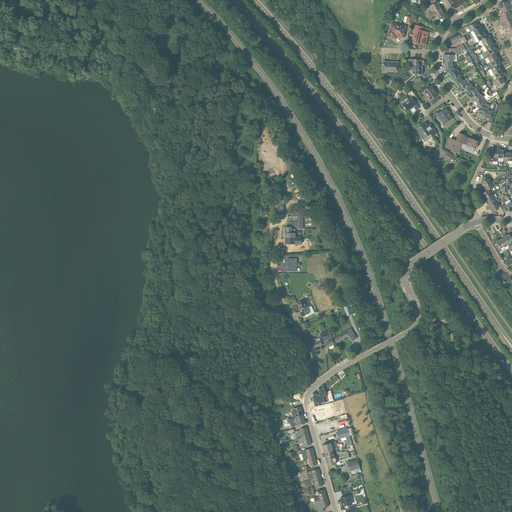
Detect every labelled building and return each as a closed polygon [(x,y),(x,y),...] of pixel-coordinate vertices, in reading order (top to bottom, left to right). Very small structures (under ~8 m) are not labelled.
[(458,6),(466,2),(464,0),(452,0),(451,1),(455,9),(458,7),(458,6)] [(511,4),(510,0),(508,0),(506,0),(507,1),(498,5),(499,8),(497,8),(498,10),(509,6),(511,4)] [(431,11),(428,13),(432,20),(436,18),(437,19),(444,15),(437,3),(429,8),(431,11)] [(499,18),(499,20),(510,16),(508,11),(502,14),(502,13),(499,14),(500,17),(499,18)] [(503,29),(511,25),(511,20),(503,23),(504,26),(502,27),(503,29)] [(391,29),(390,29),(388,38),(395,40),(396,37),(403,38),(406,26),(391,23),(390,27),(391,27),(391,29)] [(471,32),(473,31),(480,27),(478,24),(476,25),(475,23),(468,27),(471,32)] [(413,39),(412,38),(411,43),(412,43),(425,46),(428,33),(422,32),(423,28),(414,26),(414,30),(413,39)] [(476,37),(483,32),(485,31),(483,28),(481,29),(480,27),(473,31),(476,37)] [(483,32),(476,37),(479,42),(480,41),(488,36),(486,33),(484,34),(483,32)] [(480,41),(483,46),(491,42),(489,40),(491,39),(489,35),(488,36),(480,41)] [(486,51),(494,47),(495,46),(494,43),(492,44),(491,42),(483,46),(486,51)] [(486,51),(489,56),(490,56),(496,53),(498,51),(497,48),(495,49),(494,47),(486,51)] [(489,56),(487,58),(490,63),(497,59),(496,57),(498,56),(496,53),(490,56),(489,56)] [(443,64),(444,64),(444,69),(452,67),(452,62),(454,62),(453,55),(451,55),(448,55),(446,55),(443,55),(443,64)] [(490,63),(493,68),(499,65),(500,64),(499,62),(501,61),(499,58),(497,59),(490,63)] [(412,70),(411,75),(422,75),(422,65),(423,65),(423,61),(420,61),(420,60),(416,60),(408,59),(408,65),(413,66),(413,70),(412,70)] [(383,72),(398,73),(398,63),(383,62),(383,64),(383,72)] [(493,75),(501,71),(499,69),(501,68),(499,65),(493,68),(490,70),(493,75)] [(446,74),(451,81),(452,80),(458,76),(459,76),(460,75),(456,70),(455,70),(452,67),(444,69),(447,73),(446,74)] [(493,75),(496,80),(503,76),(505,75),(503,72),(502,73),(501,71),(493,75)] [(454,85),(459,92),(464,88),(467,85),(464,80),(462,81),(459,76),(458,76),(452,80),(455,84),(454,85)] [(503,80),(504,79),(503,76),(496,80),(494,81),(497,87),(504,83),(503,80)] [(467,92),(465,93),(470,99),(479,93),(475,88),(474,89),(470,83),(467,85),(464,88),(467,92)] [(406,95),(411,91),(408,86),(402,88),(406,95)] [(430,101),(438,95),(431,86),(426,90),(423,87),(417,91),(420,95),(422,93),(424,95),(425,94),(430,101)] [(479,109),(482,107),(484,104),(481,99),(483,98),(480,96),(479,93),(470,99),(475,106),(476,105),(479,109)] [(411,97),(401,104),(409,116),(412,114),(409,109),(413,107),(416,111),(419,109),(411,97)] [(482,107),(479,109),(478,110),(478,111),(476,116),(484,119),(485,118),(489,119),(492,113),(485,110),(486,109),(487,105),(484,104),(482,107)] [(444,125),(449,121),(453,118),(448,112),(449,111),(447,108),(437,115),(444,125)] [(432,137),(437,134),(431,125),(428,127),(425,123),(417,129),(420,133),(419,134),(424,142),(431,137),(432,137)] [(458,153),(462,144),(475,149),(478,142),(469,139),(469,138),(465,136),(458,134),(456,141),(448,138),(445,148),(458,153)] [(498,158),(498,148),(497,147),(496,150),(493,150),(493,152),(490,152),(490,159),(493,159),(493,162),(497,162),(498,158)] [(454,156),(447,152),(444,158),(452,163),(456,158),(454,156)] [(481,188),(490,183),(488,179),(489,178),(487,175),(481,179),(483,181),(481,183),(482,186),(480,187),(481,188)] [(275,181),(272,183),(268,184),(271,190),(278,187),(279,188),(274,190),(275,194),(286,190),(284,186),(283,185),(284,185),(281,177),(280,178),(280,177),(274,179),(275,181)] [(486,192),(491,189),(491,188),(493,188),(490,183),(481,188),(482,190),(484,189),(486,192)] [(481,199),(482,200),(493,193),(492,191),(493,191),(491,189),(486,192),(481,194),(483,197),(481,199)] [(485,200),(486,203),(494,199),(492,196),(494,195),(493,193),(482,200),(482,201),(485,200)] [(486,207),(487,209),(496,203),(498,202),(497,200),(495,202),(494,199),(486,203),(488,206),(486,207)] [(511,205),(511,202),(506,205),(505,204),(503,206),(506,212),(509,210),(510,212),(511,211),(511,205)] [(496,203),(487,209),(488,210),(490,209),(492,212),(499,208),(496,203)] [(296,229),(303,229),(303,224),(303,214),(297,213),(297,214),(289,214),(288,227),(296,227),(296,229)] [(285,238),(295,238),(295,233),(295,230),(292,230),(292,227),(285,227),(285,238)] [(508,247),(510,246),(504,235),(502,235),(503,238),(500,239),(504,246),(507,245),(508,247)] [(500,249),(504,246),(500,239),(497,241),(496,239),(492,241),(495,248),(496,247),(498,252),(501,251),(500,249)] [(300,266),(300,264),(297,264),(297,259),(287,259),(287,271),(297,271),(297,266),(300,266)] [(307,283),(309,288),(312,287),(312,285),(317,284),(316,280),(311,281),(308,272),(305,273),(307,283)] [(302,317),(309,313),(307,309),(311,307),(307,299),(297,304),(301,312),(300,313),(302,317)] [(348,304),(343,306),(347,316),(351,314),(348,304)] [(304,330),(310,327),(307,322),(301,325),(304,330)] [(320,334),(322,341),(332,337),(330,331),(320,334)] [(326,348),(326,354),(331,352),(328,347),(334,344),(348,335),(347,334),(346,331),(335,338),(324,345),(326,348)] [(309,340),(311,344),(306,346),(310,358),(315,356),(313,349),(322,346),(320,338),(317,339),(312,340),(312,339),(309,340)] [(337,375),(323,387),(323,386),(317,392),(317,394),(316,395),(315,394),(311,397),(314,407),(318,406),(318,404),(320,403),(320,404),(327,402),(324,391),(338,380),(335,377),(337,375)] [(296,417),(302,415),(300,407),(293,409),(296,417)] [(315,413),(317,419),(331,415),(329,408),(325,409),(324,407),(317,409),(318,413),(315,413)] [(296,417),(298,426),(305,424),(302,415),(296,417)] [(347,429),(346,427),(341,429),(342,430),(336,432),(338,439),(345,437),(348,446),(352,445),(349,436),(347,429)] [(295,433),(297,439),(302,438),(308,436),(306,428),(299,429),(299,430),(295,432),(295,433)] [(289,436),(287,431),(277,433),(278,439),(279,439),(285,437),(289,436)] [(308,436),(302,438),(302,441),(304,446),(311,444),(308,436)] [(324,453),(337,449),(337,448),(338,448),(336,442),(322,446),(324,453)] [(308,459),(314,457),(312,448),(301,451),(303,460),(308,459)] [(334,457),(342,455),(347,453),(347,451),(342,452),(342,451),(341,451),(338,452),(337,449),(324,453),(326,460),(334,457)] [(296,458),(294,451),(287,453),(289,460),(296,458)] [(332,464),(337,463),(336,462),(349,459),(347,453),(342,455),(334,457),(326,460),(327,466),(332,464)] [(308,459),(310,467),(317,465),(314,457),(308,459)] [(357,460),(347,463),(347,464),(348,464),(349,471),(354,470),(355,474),(360,472),(357,460)] [(313,479),(320,477),(318,469),(311,471),(307,472),(309,480),(313,479)] [(313,479),(316,488),(323,486),(320,477),(313,479)] [(314,501),(326,498),(324,489),(317,491),(318,497),(313,498),(314,501)] [(342,497),(340,498),(341,503),(340,503),(341,507),(342,506),(342,507),(352,504),(351,500),(353,499),(352,499),(351,496),(354,495),(353,491),(341,494),(342,497)] [(323,511),(322,508),(329,506),(326,498),(314,501),(316,508),(317,508),(317,510),(317,511),(323,511)]
